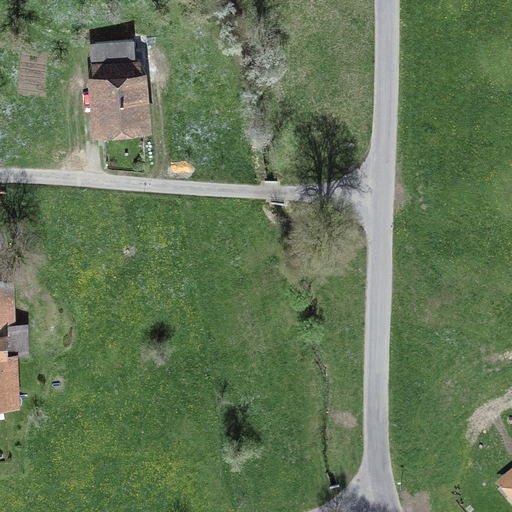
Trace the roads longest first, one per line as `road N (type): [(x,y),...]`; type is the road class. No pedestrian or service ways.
road 1 (residential): [(378,197),(0,177)]
road 2 (tertiary): [(378,197),(376,424),(384,497)]
road 3 (tertiary): [(387,0),(378,197)]
